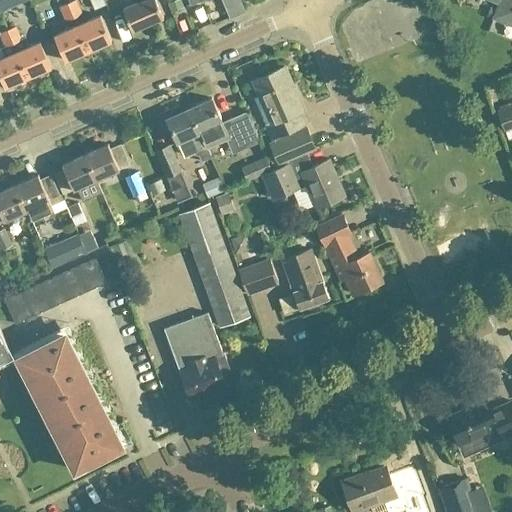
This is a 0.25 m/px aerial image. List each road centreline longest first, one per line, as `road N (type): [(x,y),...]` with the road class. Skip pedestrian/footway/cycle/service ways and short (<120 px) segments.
road 1 (residential): [(449,337),(309,9)]
road 2 (residential): [(0,144),(309,9)]
road 3 (tertiary): [(218,455),(449,337)]
road 4 (tertiary): [(110,511),(218,455)]
